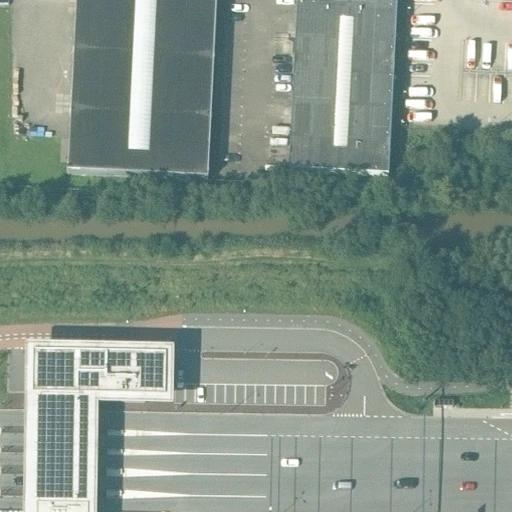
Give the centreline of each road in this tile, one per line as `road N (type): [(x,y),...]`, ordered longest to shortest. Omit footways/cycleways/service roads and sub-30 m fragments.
road 1 (primary): [(511,485),(314,453),(0,440)]
road 2 (primary): [(511,486),(265,465),(0,460)]
road 3 (primary): [(511,488),(308,504),(0,503)]
road 4 (primary): [(511,487),(0,482)]
